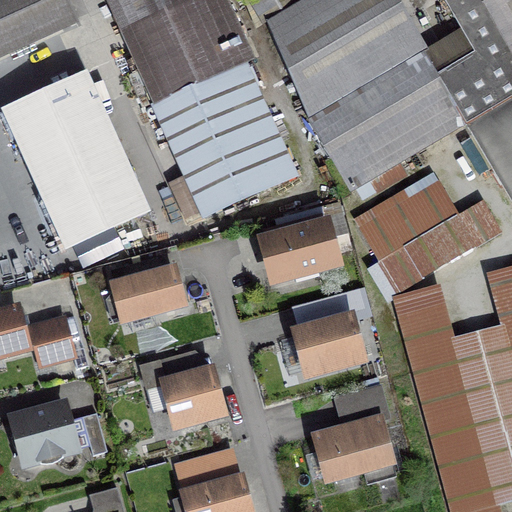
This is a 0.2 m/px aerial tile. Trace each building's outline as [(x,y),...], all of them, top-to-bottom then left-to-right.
[(59,0),(0,0),(0,59),(72,27),(59,0)] [(249,64),(219,0),(103,0),(154,108),(241,67),(249,64)] [(257,0),(265,31),(317,0),(316,0),(257,0)] [(511,0),(496,0),(479,11),(472,0),(445,0),(440,3),(458,35),(420,57),(388,0),(316,0),(317,0),(265,31),(308,120),(348,195),(462,131),(511,216),(511,0)] [(293,181),(241,67),(154,108),(148,111),(200,224),(293,181)] [(81,76),(0,113),(0,122),(60,255),(145,216),(81,76)] [(457,222),(437,187),(409,204),(404,197),(356,225),(397,296),(498,237),(481,208),(457,222)] [(322,223),(253,241),(266,292),(336,273),(322,223)] [(168,268),(105,286),(118,329),(180,312),(168,268)] [(437,290),(392,301),(447,511),(494,511),(494,508),(511,503),(511,269),(486,277),(500,331),(452,344),(437,290)] [(12,310),(0,312),(0,362),(25,355),(19,334),(12,310)] [(361,367),(348,317),(286,333),(299,382),(361,367)] [(61,321),(19,334),(25,355),(31,353),(38,374),(74,364),(61,321)] [(222,424),(209,370),(191,374),(185,351),(136,363),(143,390),(159,386),(172,437),(222,424)] [(333,402),(340,430),(308,439),(322,488),(389,469),(377,424),(385,421),(376,390),(333,402)] [(93,420),(66,429),(59,406),(6,421),(23,476),(75,461),(74,456),(82,453),(85,463),(105,457),(93,420)] [(245,511),(236,474),(175,490),(180,511),(245,511)] [(90,511),(119,511),(114,494),(87,501),(90,511)]
